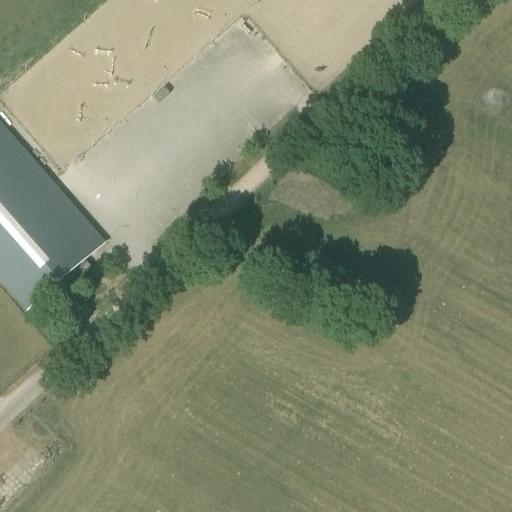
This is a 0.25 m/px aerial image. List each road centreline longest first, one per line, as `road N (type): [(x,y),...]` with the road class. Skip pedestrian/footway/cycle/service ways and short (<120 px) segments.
road 1 (track): [(125,301),(440,0)]
road 2 (unclassified): [(0,422),(125,301)]
